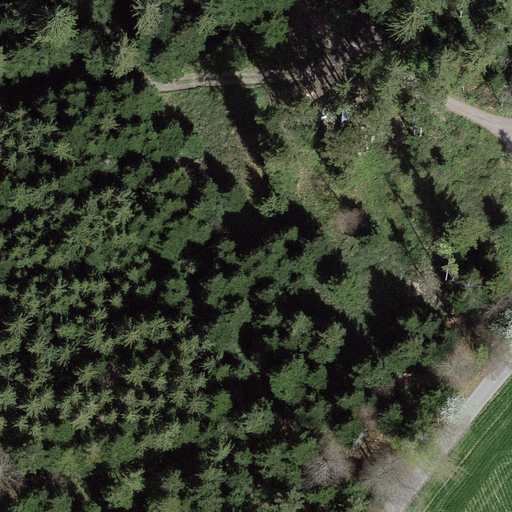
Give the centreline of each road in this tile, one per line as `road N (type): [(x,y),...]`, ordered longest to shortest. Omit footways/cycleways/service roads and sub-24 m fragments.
road 1 (track): [(0,93),(374,64)]
road 2 (unclassified): [(511,365),(391,511)]
road 3 (track): [(374,64),(511,131)]
